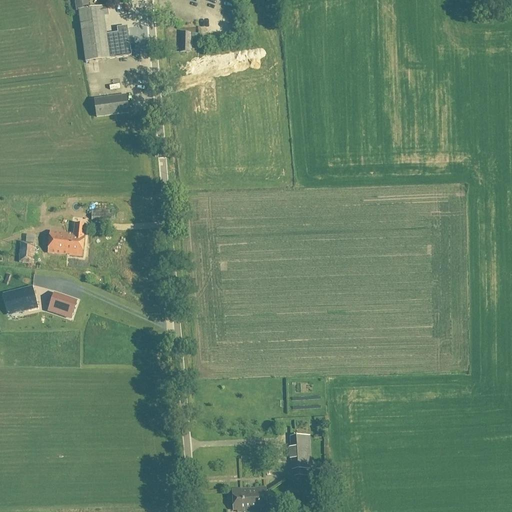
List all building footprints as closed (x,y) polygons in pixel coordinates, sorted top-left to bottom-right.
[(79,11),(86,62),(131,55),(127,28),(119,29),(120,35),(107,37),(104,15),(109,15),(108,6),(89,9),(87,0),(74,0),(76,11),(79,11)] [(180,32),(180,53),(190,53),(191,33),(180,32)] [(127,95),(96,100),(99,118),(130,113),(127,95)] [(115,210),(92,211),(92,221),(115,220),(115,210)] [(48,214),(48,224),(68,225),(69,215),(48,214)] [(0,216),(0,226),(6,227),(6,236),(18,236),(17,216),(0,216)] [(21,236),(33,235),(31,223),(19,225),(21,236)] [(84,235),(85,225),(75,224),(74,234),(50,232),(48,253),(82,257),(84,235)] [(34,265),(36,244),(21,242),(19,263),(34,265)] [(32,288),(4,295),(9,314),(10,314),(9,309),(22,306),(23,311),(37,308),(32,288)] [(53,295),(48,311),(60,315),(65,299),(53,295)] [(308,436),(291,437),(292,470),(309,470),(308,436)] [(261,507),(267,507),(266,489),(232,490),(233,511),(237,511),(258,511),(261,511),(261,507)]
